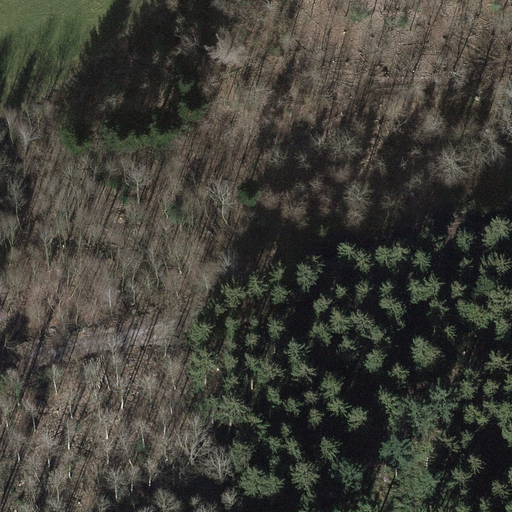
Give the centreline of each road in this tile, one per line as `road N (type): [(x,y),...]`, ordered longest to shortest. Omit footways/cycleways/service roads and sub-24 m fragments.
road 1 (track): [(511,245),(289,280),(0,377)]
road 2 (track): [(511,373),(469,384),(265,511)]
